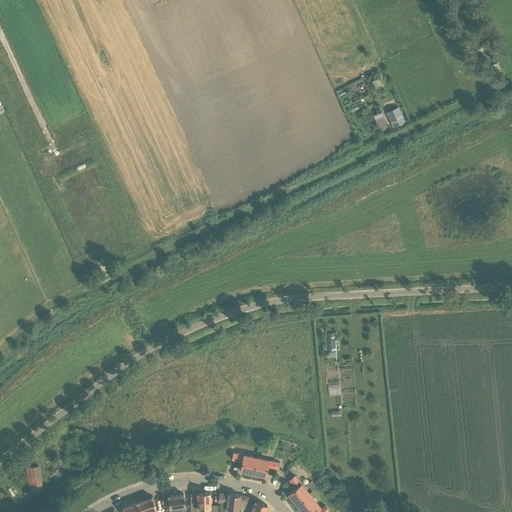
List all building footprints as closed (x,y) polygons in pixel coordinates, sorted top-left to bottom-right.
[(489,44),(477,49),(481,57),(493,52),(489,44)] [(397,108),(387,112),(393,127),(403,123),(397,108)] [(335,332),(326,332),(326,351),(336,351),(335,332)] [(248,455),(233,452),(232,459),(242,461),(240,470),(245,471),(248,455)] [(257,457),(248,455),(245,471),(253,473),(257,457)] [(261,475),(265,459),(257,457),(253,473),(261,475)] [(280,462),(265,459),(261,475),(266,476),(268,466),(279,468),(280,462)] [(39,466),(27,467),(30,491),(42,490),(39,466)] [(295,475),(290,479),(296,487),(288,493),(291,497),(304,487),(304,486),(295,475)] [(310,493),(309,493),(304,487),(291,497),(297,504),(310,493)] [(210,492),(197,492),(197,494),(191,494),(191,498),(191,511),(199,511),(200,508),(210,508),(210,492)] [(222,502),(220,511),(237,511),(238,510),(239,510),(240,500),(246,501),(247,496),(240,495),(228,493),(227,502),(222,502)] [(302,510),(315,500),(310,493),(297,504),(302,510)] [(184,494),(168,496),(161,497),(162,503),(162,504),(165,504),(166,510),(170,509),(170,511),(178,510),(178,511),(185,511),(185,506),(184,494)] [(137,502),(140,511),(144,511),(156,508),(152,496),(137,502)] [(267,504),(255,500),(250,511),(264,511),(265,511),(270,511),(267,505),(267,504)] [(324,511),(329,509),(325,504),(321,507),(315,500),(302,510),(303,511),(307,511),(313,507),(316,511),(324,511)] [(140,511),(137,502),(123,507),(122,507),(123,511),(140,511)]
